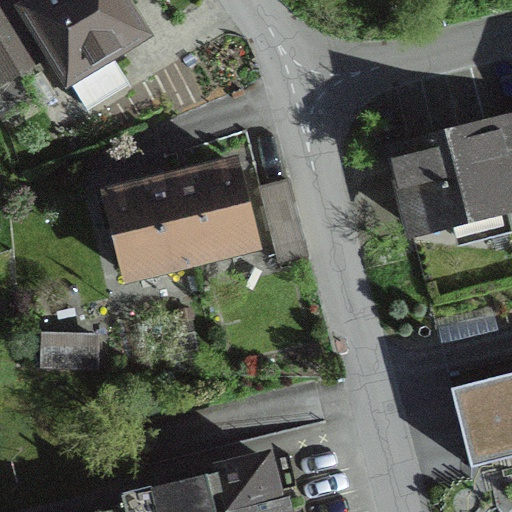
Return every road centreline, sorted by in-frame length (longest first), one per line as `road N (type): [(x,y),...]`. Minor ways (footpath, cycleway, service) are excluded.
road 1 (residential): [(301,89),(402,511)]
road 2 (residential): [(301,89),(511,36)]
